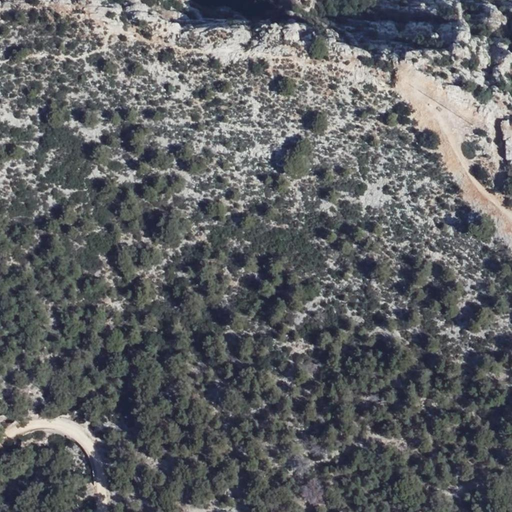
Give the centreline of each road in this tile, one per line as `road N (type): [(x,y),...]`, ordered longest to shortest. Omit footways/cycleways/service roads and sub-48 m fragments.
road 1 (track): [(511,215),(478,187),(430,109),(387,85)]
road 2 (track): [(0,440),(24,425),(68,427),(95,457),(101,511)]
